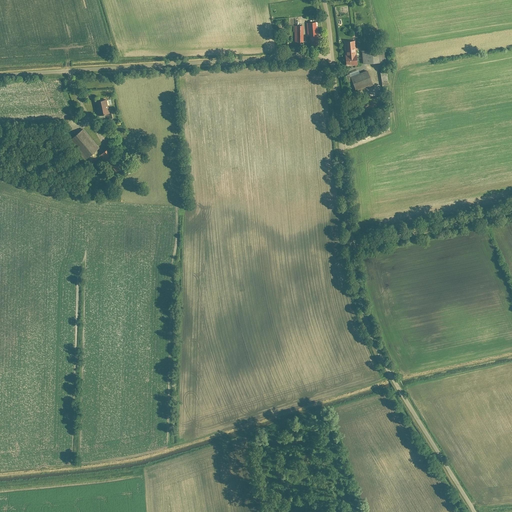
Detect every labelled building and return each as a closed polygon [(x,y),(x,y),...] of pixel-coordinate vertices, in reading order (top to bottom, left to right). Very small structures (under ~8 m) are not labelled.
[(307,24),(309,49),(319,49),(318,23),(307,24)] [(355,42),(344,42),(346,67),(357,66),(355,42)] [(361,50),(362,65),(385,64),(384,49),(361,50)] [(351,78),(356,91),(372,86),(367,72),(351,78)] [(387,72),(380,73),(382,88),(388,88),(387,72)] [(358,106),(359,113),(384,108),(382,97),(363,100),(364,105),(358,106)] [(107,100),(94,102),(97,117),(110,114),(107,100)] [(83,129),(70,140),(85,158),(98,146),(83,129)] [(109,147),(99,156),(114,173),(124,164),(109,147)]
